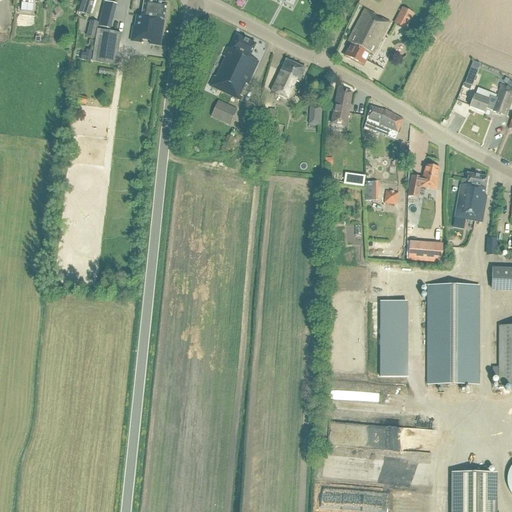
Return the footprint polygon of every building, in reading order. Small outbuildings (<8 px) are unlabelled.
[(82,0),(78,13),(86,16),(89,17),(94,1),(94,0),(82,0)] [(134,28),(133,28),(130,42),(141,44),(141,40),(150,41),(149,45),(159,47),(166,5),(144,1),(141,17),(136,16),(134,28)] [(402,8),(394,24),(405,30),(413,14),(402,8)] [(350,44),(348,49),(349,50),(345,57),(363,66),(369,54),(370,54),(373,48),(376,49),(389,24),(364,11),(347,42),(350,44)] [(110,30),(113,20),(100,17),(98,27),(110,30)] [(94,39),(98,23),(90,22),(86,37),(94,39)] [(120,34),(97,31),(92,62),(115,65),(120,34)] [(255,45),(237,37),(231,50),(227,48),(209,87),(240,101),(258,62),(249,58),(255,45)] [(270,93),(287,100),(295,82),(298,84),(304,69),(284,61),(270,93)] [(473,67),(468,83),(476,86),(482,70),(473,67)] [(474,96),(469,108),(484,114),(486,109),(492,112),(492,113),(505,117),(511,98),(511,90),(500,86),(495,98),(489,96),(487,101),(474,96)] [(338,88),(333,116),(331,125),(333,126),(332,131),(348,134),(350,119),(346,118),(350,94),(338,88)] [(78,97),(77,104),(85,106),(87,98),(78,97)] [(217,102),(214,110),(210,117),(229,126),(236,110),(217,102)] [(308,126),(320,127),(322,107),(310,106),(310,108),(308,125),(309,125),(308,126)] [(370,107),(365,123),(365,130),(375,134),(378,125),(395,133),(397,134),(403,121),(386,111),(370,107)] [(273,121),(275,111),(269,110),(267,120),(273,121)] [(353,130),(355,143),(362,142),(360,129),(353,130)] [(227,136),(221,150),(228,153),(234,139),(227,136)] [(420,188),(436,191),(438,179),(437,179),(439,169),(425,166),(423,177),(422,176),(421,179),(411,177),(408,197),(417,199),(420,188)] [(364,176),(346,174),(344,184),(362,187),(364,176)] [(461,179),(454,219),(481,223),(486,196),(483,196),(486,178),(466,174),(465,180),(461,179)] [(333,185),(343,187),(345,179),(335,177),(333,185)] [(367,183),(368,202),(378,201),(378,183),(367,183)] [(396,206),(398,194),(385,192),(383,204),(396,206)] [(418,223),(408,223),(408,230),(417,231),(418,223)] [(485,236),(485,254),(495,255),(495,237),(485,236)] [(418,243),(409,243),(408,259),(440,261),(442,245),(419,243),(418,243)] [(489,268),(488,288),(511,288),(511,269),(503,269),(503,268),(489,268)] [(478,385),(478,384),(478,287),(427,287),(427,385),(478,385)] [(379,378),(407,378),(407,304),(379,303),(379,378)] [(511,385),(511,327),(498,327),(498,385),(511,385)] [(430,466),(430,457),(392,455),(391,464),(430,466)] [(321,479),(380,486),(381,473),(392,474),(393,467),(323,459),(321,479)] [(451,474),(450,511),(496,511),(497,474),(451,474)] [(334,501),(334,494),(323,494),(322,511),(337,511),(337,501),(334,501)]
